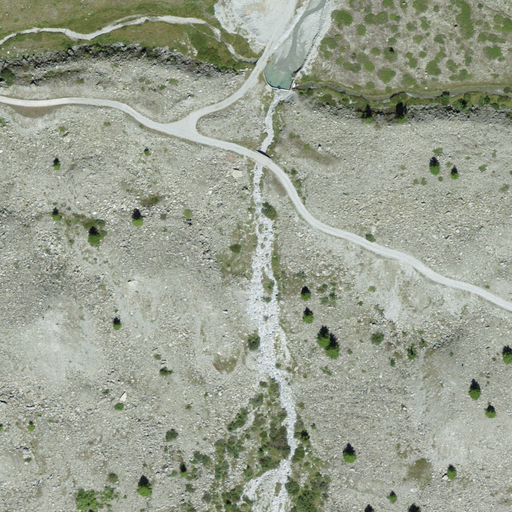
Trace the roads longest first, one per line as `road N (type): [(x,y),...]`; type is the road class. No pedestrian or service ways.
road 1 (track): [(511,309),(409,257),(318,225),(274,166),(181,132),(255,77),(293,0)]
road 2 (track): [(181,132),(119,105),(0,97)]
